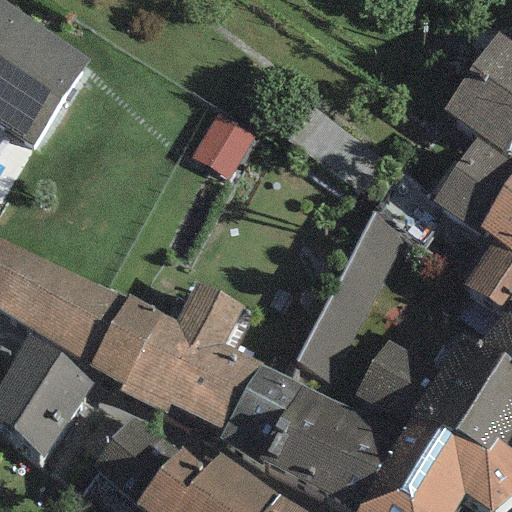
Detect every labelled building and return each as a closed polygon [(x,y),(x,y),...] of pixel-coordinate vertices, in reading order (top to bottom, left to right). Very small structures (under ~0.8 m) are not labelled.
[(0,0),(0,125),(32,146),(90,60),(2,0),(0,0)] [(511,45),(496,33),(441,111),(478,136),(506,154),(511,140),(511,45)] [(511,140),(506,154),(478,136),(431,198),(496,242),(463,284),(479,295),(499,314),(511,297),(511,140)] [(403,245),(373,219),(297,372),(331,392),(403,245)] [(0,312),(88,364),(128,297),(0,240),(0,312)] [(176,320),(128,297),(88,364),(122,385),(116,392),(166,417),(171,405),(223,432),(256,366),(220,349),(240,308),(194,284),(176,320)] [(511,297),(499,314),(479,295),(435,370),(411,409),(487,457),(493,442),(506,445),(511,432),(511,297)] [(94,385),(27,334),(0,380),(0,422),(42,456),(94,385)] [(346,412),(321,397),(286,473),(349,511),(353,511),(411,409),(435,370),(385,343),(346,412)] [(321,397),(256,366),(223,432),(220,439),(286,473),(321,397)] [(511,449),(506,445),(493,442),(487,457),(411,409),(353,511),(498,511),(511,499),(511,449)] [(176,454),(132,418),(92,467),(137,503),(176,454)] [(206,468),(181,447),(176,454),(137,503),(148,511),(265,511),(279,495),(220,452),(206,468)] [(305,511),(279,495),(265,511),(305,511)]
